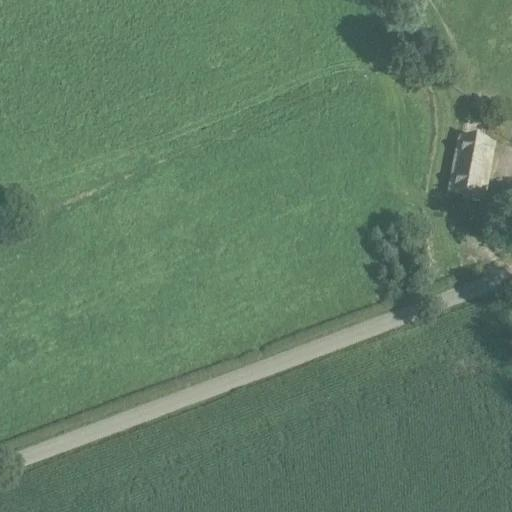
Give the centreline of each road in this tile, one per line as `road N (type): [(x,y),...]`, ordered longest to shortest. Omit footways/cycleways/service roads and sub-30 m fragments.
road 1 (unclassified): [(0,467),(511,277)]
road 2 (track): [(495,283),(488,257),(437,214),(445,148),(464,125),(395,0)]
